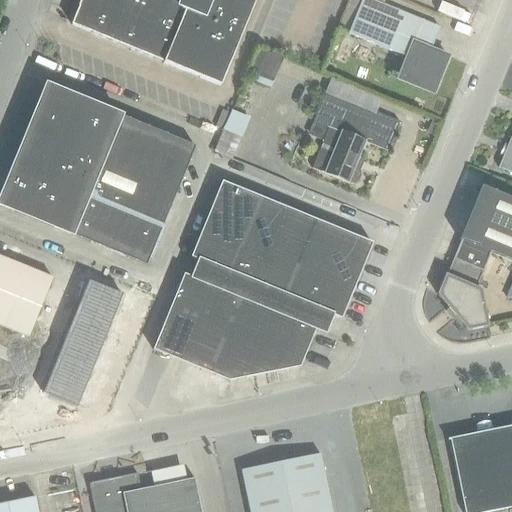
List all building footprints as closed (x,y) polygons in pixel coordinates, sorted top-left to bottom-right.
[(70,26),(89,33),(162,63),(161,64),(163,65),(163,64),(219,87),(235,48),(231,47),(250,0),(79,0),(76,7),(77,7),(70,26)] [(367,0),(360,0),(347,34),(405,58),(402,67),(416,73),(412,82),(433,91),(447,58),(429,50),(438,29),(367,0)] [(258,46),(249,71),(273,80),(283,55),(258,46)] [(64,95),(64,94),(45,86),(4,186),(0,196),(0,206),(9,210),(52,228),(53,227),(64,232),(64,233),(89,243),(90,242),(101,247),(101,248),(114,254),(115,253),(126,257),(125,258),(145,266),(161,226),(160,225),(165,214),(166,215),(172,199),(171,198),(176,187),(177,188),(194,147),(174,139),(174,140),(163,136),(163,135),(149,129),(149,130),(138,125),(138,124),(100,109),(100,110),(89,105),(89,104),(75,99),(75,100),(64,95)] [(386,152),(398,123),(324,92),(312,122),(327,128),(311,169),(347,184),(353,185),(357,182),(359,176),(358,171),(354,168),(364,143),(386,152)] [(230,107),(214,148),(234,156),(250,115),(230,107)] [(511,132),(497,168),(511,174),(511,132)] [(324,335),(332,316),(340,320),(371,244),(354,237),(353,241),(342,236),(342,235),(321,226),(321,228),(310,223),(311,220),(280,207),(279,211),(267,206),(268,204),(247,196),(247,197),(235,193),(237,189),(220,182),(189,258),(197,261),(190,278),(314,331),(324,335)] [(458,241),(460,242),(489,254),(511,263),(511,200),(480,187),(458,241)] [(447,310),(445,312),(451,320),(454,317),(465,332),(487,327),(479,290),(475,288),(489,254),(460,242),(446,276),(444,275),(436,295),(447,310)] [(51,279),(0,258),(0,327),(27,338),(51,279)] [(298,368),(314,331),(190,278),(182,275),(152,351),(227,382),(298,368)] [(87,281),(79,301),(113,314),(121,295),(87,281)] [(79,301),(72,319),(106,333),(113,314),(79,301)] [(72,319),(64,338),(98,352),(106,333),(72,319)] [(64,338),(57,356),(91,370),(98,352),(64,338)] [(57,356),(49,375),(83,389),(91,370),(57,356)] [(49,375),(42,394),(76,408),(83,389),(49,375)] [(475,434),(446,440),(446,441),(449,441),(463,511),(493,511),(511,508),(511,426),(492,431),(491,427),(489,428),(490,431),(477,434),(476,430),(475,431),(475,434)] [(330,511),(319,455),(240,471),(248,511),(330,511)] [(199,511),(193,479),(139,491),(136,474),(87,484),(93,511),(199,511)] [(0,511),(36,511),(33,498),(0,504),(0,511)]
